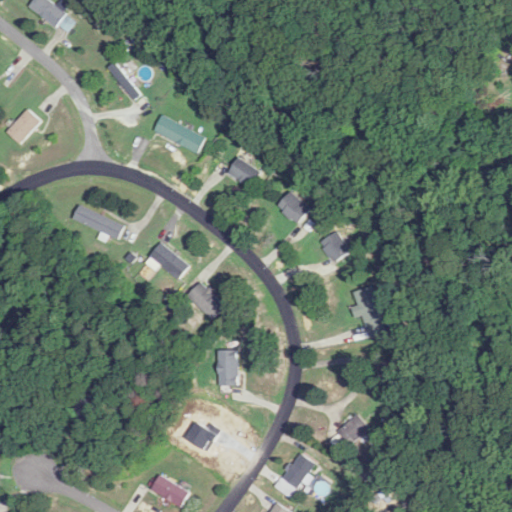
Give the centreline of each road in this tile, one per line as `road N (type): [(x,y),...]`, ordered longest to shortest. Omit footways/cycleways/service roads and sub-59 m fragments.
road 1 (residential): [(223,511),(273,438),(294,379),(291,329),(275,287),(176,198),(141,179),(67,171),(0,200)]
road 2 (residential): [(92,168),(84,114),(68,79),(0,26)]
